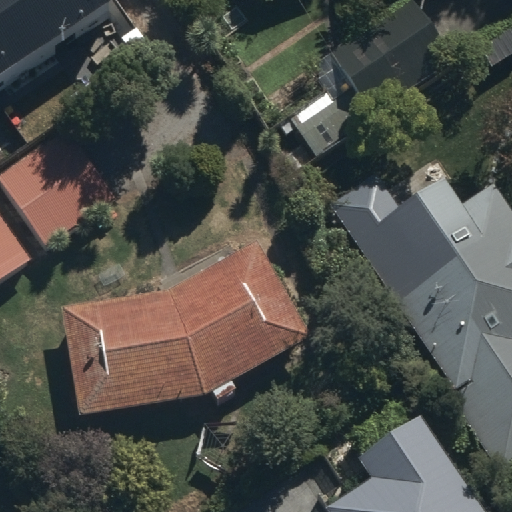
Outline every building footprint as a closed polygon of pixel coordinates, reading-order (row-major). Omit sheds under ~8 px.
[(97,0),(0,0),(0,96),(111,19),(97,0)] [(246,0),(247,9),(313,0),(246,0)] [(459,88),(410,14),(326,69),(345,98),(291,133),(321,179),(459,88)] [(64,144),(0,187),(0,198),(46,265),(115,218),(64,144)] [(402,262),(370,284),(505,486),(511,480),(511,232),(493,204),(457,228),(443,207),(389,243),(402,262)] [(0,223),(0,300),(35,279),(0,223)] [(168,315),(62,331),(76,436),(204,419),(309,354),(252,263),(168,315)] [(463,511),(422,452),(354,499),(363,511),(463,511)]
